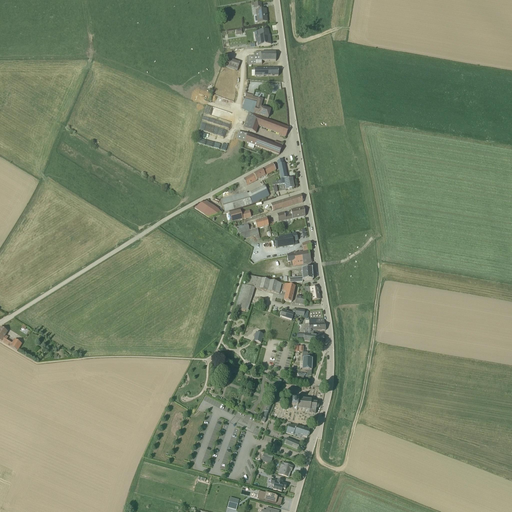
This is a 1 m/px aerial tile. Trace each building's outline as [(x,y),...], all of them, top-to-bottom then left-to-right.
[(260,5),(253,6),(253,11),(255,11),(256,13),(255,13),(255,19),(253,19),(254,26),(256,25),(256,26),(267,25),(266,19),(267,19),(266,12),(261,12),(260,5)] [(257,49),(270,47),(269,37),(268,38),(268,33),(257,34),(257,39),(255,39),(257,49)] [(246,59),(247,67),(261,67),(261,64),(275,64),(275,55),(253,55),(253,59),(246,59)] [(239,65),(224,60),(221,69),(236,74),(239,65)] [(261,71),(261,67),(247,67),(247,78),(254,79),(277,79),(277,71),(261,71)] [(252,99),(252,98),(245,96),(244,102),(241,112),(247,115),(248,115),(252,117),(253,117),(267,121),(270,113),(260,111),(262,102),(257,100),(256,100),(252,99)] [(280,137),(279,138),(285,140),(288,130),(252,117),(248,115),(242,130),(255,136),(258,129),(280,137)] [(235,141),(278,157),(282,147),(274,144),(273,147),(247,137),(246,137),(237,134),(235,141)] [(218,146),(198,140),(197,145),(216,151),(218,146)] [(283,166),(282,162),(276,164),(280,182),(286,180),(283,166)] [(272,166),(262,171),(243,182),(246,189),(256,183),(264,179),(275,173),(272,166)] [(283,187),(285,193),(293,191),(291,182),(280,183),(271,186),(272,189),(279,187),(283,187)] [(220,202),(224,215),(251,207),(269,198),(264,188),(247,197),(246,195),(220,202)] [(300,198),(265,208),(267,215),(302,205),(300,198)] [(276,217),(278,225),(304,219),(303,210),(290,213),(291,218),(284,219),(284,215),(276,217)] [(240,215),(240,213),(229,216),(231,225),(251,220),(249,213),(240,215)] [(259,242),(257,232),(268,229),(266,221),(235,230),(234,230),(236,229),(235,225),(228,227),(225,229),(226,232),(230,231),(234,239),(241,242),(254,239),(256,243),(259,242)] [(274,242),(273,243),(275,251),(293,248),(292,244),(297,243),(295,236),(273,241),(274,242)] [(309,245),(301,247),(302,254),(311,253),(309,245)] [(302,254),(286,258),(287,265),(289,264),(290,269),(292,268),(292,269),(310,266),(309,262),(310,262),(308,254),(302,254)] [(289,282),(289,286),(302,285),(302,284),(312,283),(311,271),(300,272),(301,281),(289,282)] [(254,291),(278,297),(281,286),(247,278),(245,288),(242,288),(234,311),(247,315),(254,291)] [(294,289),(283,287),(282,294),(285,295),(283,303),(291,305),(294,289)] [(319,302),(317,291),(305,289),(304,295),(307,296),(310,296),(311,304),(319,302)] [(305,300),(296,298),(294,307),(304,308),(305,300)] [(258,301),(256,308),(263,309),(264,302),(258,301)] [(304,314),(304,313),(295,312),(292,312),(291,316),(281,313),(279,320),(290,323),(292,319),(295,320),(295,318),(303,320),(303,321),(306,322),(308,314),(304,314)] [(319,313),(308,313),(308,319),(312,319),(312,321),(322,321),(322,318),(319,318),(319,313)] [(316,338),(312,338),(312,334),(325,333),(322,322),(308,322),(308,323),(304,323),(304,327),(303,327),(304,337),(303,337),(300,337),(300,333),(297,332),(296,342),(302,343),(302,344),(322,346),(323,339),(316,338)] [(0,343),(17,354),(21,347),(14,342),(11,346),(6,343),(7,340),(5,338),(7,335),(0,330),(0,343)] [(262,338),(255,335),(253,344),(260,346),(262,338)] [(305,378),(310,378),(311,357),(307,357),(307,356),(302,355),(301,373),(298,372),(298,382),(302,382),(303,379),(305,378)] [(281,384),(277,382),(274,391),(273,391),(272,392),(273,393),(271,399),(268,400),(268,402),(267,403),(268,405),(266,411),(264,411),(263,414),(264,415),(260,424),(264,425),(271,406),(273,406),(274,405),(274,404),(275,403),(274,401),(274,400),(281,384)] [(290,409),(290,410),(292,410),(293,412),(294,412),(295,413),(296,413),(296,412),(305,413),(305,415),(312,416),(314,416),(315,411),(316,411),(317,411),(318,410),(318,409),(317,407),(316,406),(316,405),(313,405),(313,406),(310,405),(310,403),(297,402),(297,401),(296,400),(295,401),(294,402),(294,403),(289,402),(289,406),(289,409),(290,409)] [(308,439),(309,434),(308,434),(309,432),(295,428),(294,428),(293,429),(292,429),(288,427),(285,435),(299,440),(300,438),(306,440),(307,438),(308,439)] [(283,441),(281,447),(296,453),(299,446),(286,441),(286,442),(283,441)] [(263,456),(261,464),(269,467),(272,459),(263,456)] [(281,465),(277,476),(287,480),(290,473),(292,469),(282,466),(282,465),(281,465)] [(250,475),(249,472),(242,472),(243,484),(251,484),(250,475)] [(271,482),(270,486),(273,487),(272,492),(280,494),(281,491),(284,492),(285,488),(281,486),(281,484),(277,483),(276,483),(271,482)] [(258,494),(256,502),(279,508),(281,501),(276,500),(274,498),(258,494)]
